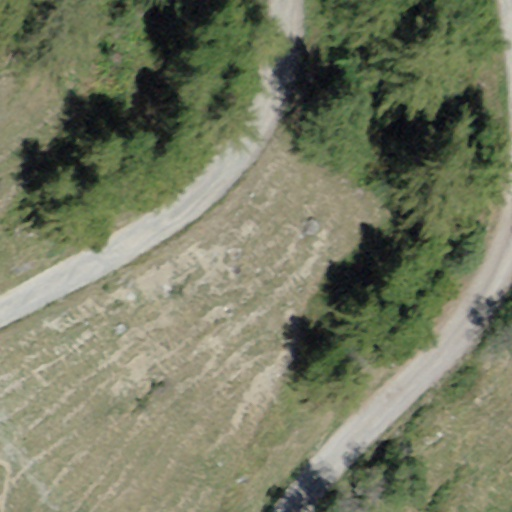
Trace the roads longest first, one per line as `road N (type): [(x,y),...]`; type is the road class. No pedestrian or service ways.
road 1 (track): [(285,0),(263,111),(204,189),(135,239),(0,312)]
road 2 (track): [(290,511),(466,323),(511,237)]
